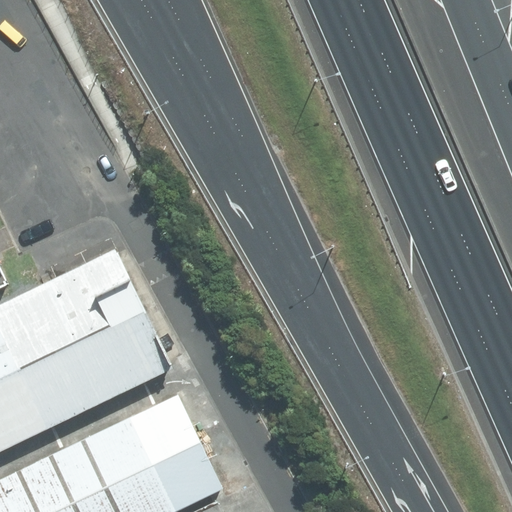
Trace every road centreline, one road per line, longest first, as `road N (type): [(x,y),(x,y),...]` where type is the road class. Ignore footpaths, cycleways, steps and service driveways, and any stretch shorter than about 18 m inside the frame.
road 1 (motorway): [(422,511),(142,0)]
road 2 (unclassified): [(111,172),(287,511)]
road 3 (motorway): [(511,338),(365,0)]
